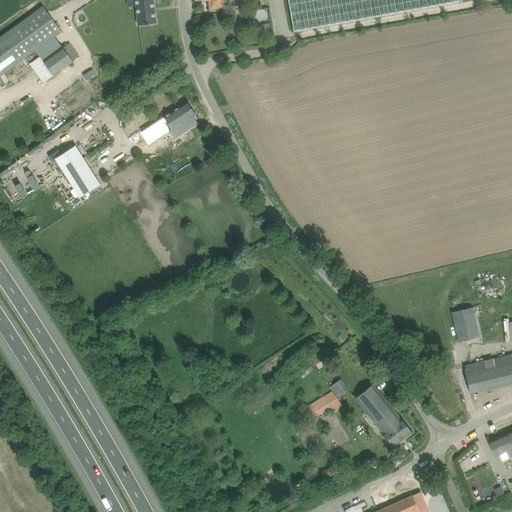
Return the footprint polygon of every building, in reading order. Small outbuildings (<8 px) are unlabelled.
[(135,0),(138,25),(156,23),(153,0),(135,0)] [(197,0),(198,1),(205,0),(208,0),(210,9),(224,8),(223,0),(245,0),(246,5),(257,4),(256,0),(197,0)] [(288,0),(294,32),(460,2),(459,0),(288,0)] [(43,6),(0,37),(0,76),(36,50),(55,37),(62,32),(61,31),(47,12),(43,6)] [(73,60),(64,48),(43,61),(40,57),(29,64),(43,82),(73,60)] [(93,76),(89,71),(83,76),(87,81),(93,76)] [(174,139),(189,129),(198,123),(193,116),(196,114),(187,102),(141,132),(150,145),(170,132),(174,139)] [(76,146),(55,159),(80,199),(100,185),(76,146)] [(187,155),(173,164),(178,172),(192,162),(187,155)] [(38,168),(46,182),(51,179),(43,165),(38,168)] [(37,169),(32,173),(40,186),(45,182),(37,169)] [(31,173),(26,177),(35,188),(39,185),(31,173)] [(459,342),(479,337),(472,307),(453,312),(459,342)] [(511,354),(474,364),(464,366),(471,393),(511,382),(511,354)] [(330,387),(329,387),(338,399),(349,390),(341,378),(330,387)] [(401,419),(373,384),(355,398),(393,446),(412,432),(401,419)] [(332,392),(307,407),(314,419),(331,409),(334,414),(339,411),(338,409),(342,407),(337,399),(332,392)] [(509,458),(511,456),(511,432),(489,442),(495,457),(499,455),(506,452),(509,458)] [(325,480),(332,477),(340,474),(337,466),(322,472),(325,480)] [(501,486),(494,489),(497,497),(504,493),(501,486)] [(412,495),(377,511),(376,511),(423,511),(429,510),(421,492),(413,496),(412,495)]
